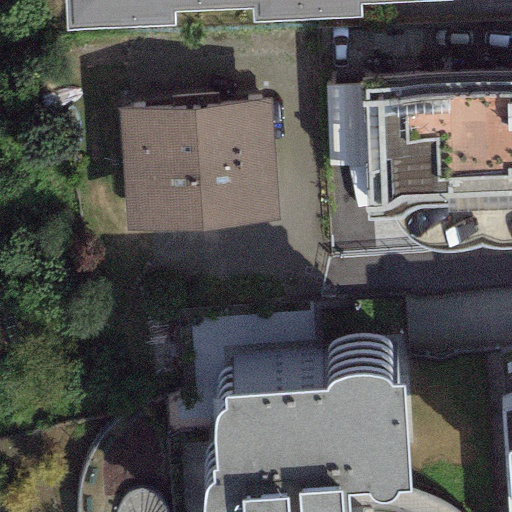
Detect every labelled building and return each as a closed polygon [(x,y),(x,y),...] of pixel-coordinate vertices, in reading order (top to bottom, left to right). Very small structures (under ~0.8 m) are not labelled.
[(46,0),(48,45),(151,40),(150,24),(160,24),(230,21),(231,36),(329,31),(328,19),(334,19),(424,14),(423,0),(46,0)] [(511,71),(354,77),(358,212),(434,210),(436,262),(511,259),(511,71)] [(257,104),(115,115),(123,234),(265,223),(257,104)] [(378,394),(199,403),(203,481),(180,483),(181,511),(317,511),(317,502),(384,498),(378,394)] [(511,511),(511,419),(497,420),(500,511),(511,511)]
